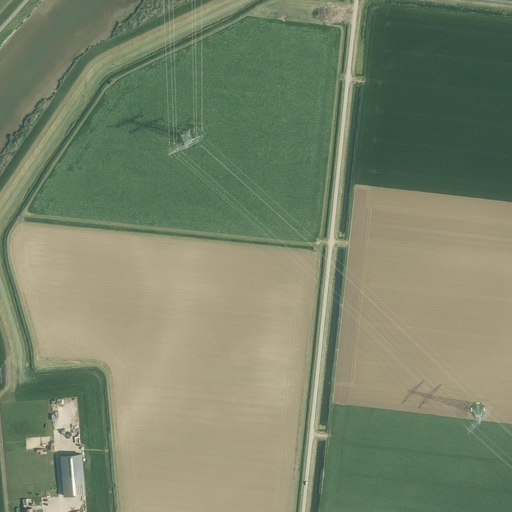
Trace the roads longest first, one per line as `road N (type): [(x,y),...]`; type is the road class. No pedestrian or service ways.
road 1 (unclassified): [(304,511),(356,0)]
road 2 (track): [(0,196),(89,64),(216,0)]
